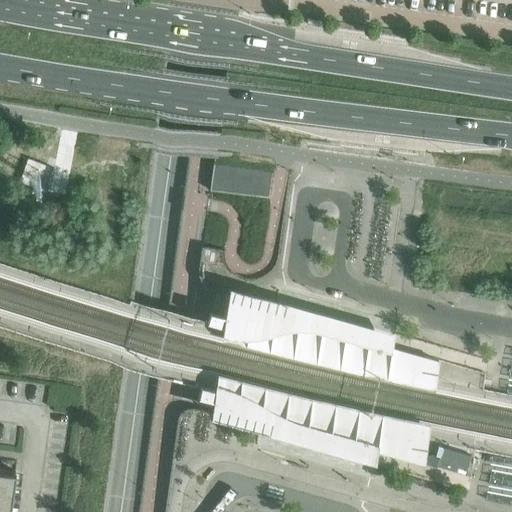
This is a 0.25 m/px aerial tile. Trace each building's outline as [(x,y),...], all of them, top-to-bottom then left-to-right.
[(213,162),(210,188),(213,188),(269,196),(273,170),(213,162)] [(317,313),(226,288),(222,320),(221,328),(220,337),(346,368),(481,396),(481,370),(390,344),(392,334),(317,313)] [(430,425),(214,381),(212,394),(212,401),(211,407),(210,416),(275,435),(290,439),(338,452),(375,463),(375,456),(376,450),(425,463),(425,460),(430,425)] [(438,458),(436,465),(464,473),(469,455),(441,447),(438,458)] [(425,463),(425,464),(436,467),(436,465),(438,458),(427,454),(425,460),(425,463)] [(0,468),(0,511),(9,511),(15,471),(0,468)]
